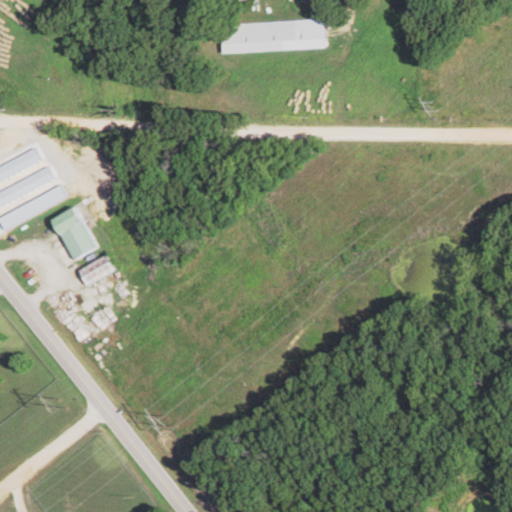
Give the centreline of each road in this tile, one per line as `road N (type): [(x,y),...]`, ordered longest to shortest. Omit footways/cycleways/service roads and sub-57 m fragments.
road 1 (residential): [(511,128),(0,114)]
road 2 (primary): [(184,511),(0,266)]
road 3 (residential): [(103,406),(0,492)]
